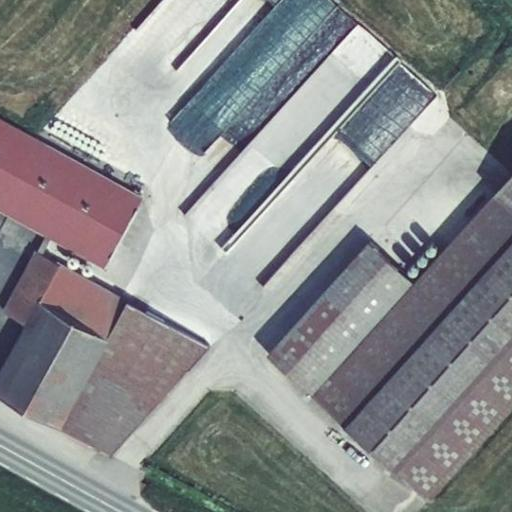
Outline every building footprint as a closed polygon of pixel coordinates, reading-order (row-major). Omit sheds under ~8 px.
[(269,290),(410,122),(334,58),(365,22),(338,0),(276,0),(287,9),(271,28),(297,50),(283,67),(349,123),(233,260),(269,290)] [(7,109),(0,121),(0,193),(129,264),(166,197),(7,109)] [(398,247),(293,356),(449,505),(511,439),(511,216),(442,289),(398,247)] [(50,322),(85,261),(62,247),(26,309),(50,322)] [(12,387),(83,426),(155,297),(87,257),(85,261),(50,322),(12,387)] [(131,453),(235,346),(155,297),(83,426),(131,453)]
